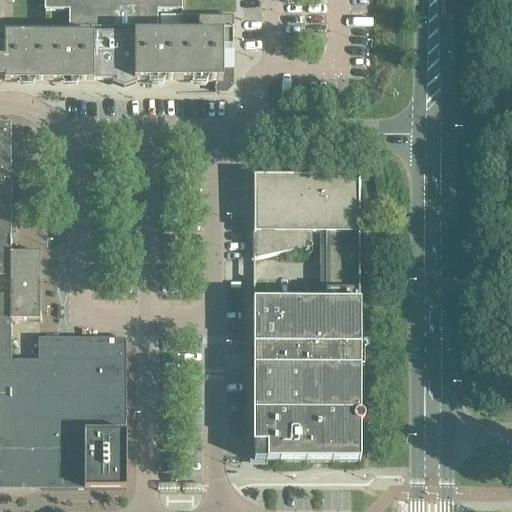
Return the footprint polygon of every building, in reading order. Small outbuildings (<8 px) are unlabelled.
[(233,54),(233,18),(198,18),(198,30),(157,30),(157,12),(182,12),(181,0),(43,0),(44,12),(68,12),(68,30),(4,30),(4,53),(0,52),(0,80),(4,81),(4,84),(18,84),(21,80),(23,80),(26,80),(27,80),(30,80),(32,80),(34,84),(62,84),(64,80),(66,80),(69,80),(70,80),(73,80),(75,80),(78,84),(112,84),(112,88),(124,92),(136,88),(136,84),(148,84),(151,80),(153,80),(155,80),(156,80),(157,80),(162,80),(165,84),(191,84),(194,80),(196,80),(199,80),(200,80),(203,80),(207,84),(221,84),(221,88),(233,88),(233,72),(229,70),(229,56),(233,54)] [(10,233),(10,213),(10,212),(10,211),(10,191),(10,190),(10,189),(10,170),(10,169),(10,168),(10,148),(10,147),(10,146),(10,124),(0,124),(0,321),(39,322),(39,254),(10,254),(10,234),(10,233)] [(108,168),(108,154),(93,155),(93,168),(108,168)] [(306,251),(306,232),(316,232),(316,292),(348,292),(348,232),(360,232),(360,184),(252,184),(252,211),(252,217),(255,217),(255,232),(252,232),(251,232),(251,262),(306,251)] [(360,416),(360,304),(252,304),(252,350),(253,350),(253,370),(252,370),(252,447),(254,447),(254,463),(360,463),(360,427),(361,426),(362,425),(363,425),(363,424),(363,423),(364,421),(363,420),(362,418),(361,417),(360,416)] [(0,491),(126,492),(126,341),(38,341),(38,363),(10,363),(10,322),(0,322),(0,491)]
